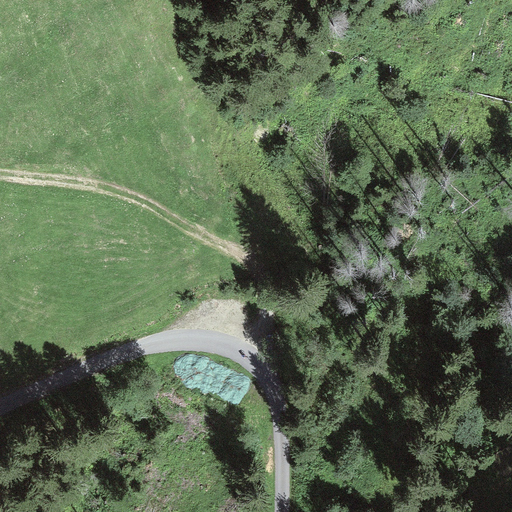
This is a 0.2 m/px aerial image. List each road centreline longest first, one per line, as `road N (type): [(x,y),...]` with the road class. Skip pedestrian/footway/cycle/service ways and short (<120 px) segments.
road 1 (track): [(0,175),(145,200),(237,252),(263,287),(265,353)]
road 2 (track): [(0,407),(146,347),(201,343),(265,353)]
road 3 (track): [(282,511),(280,425),(265,353)]
